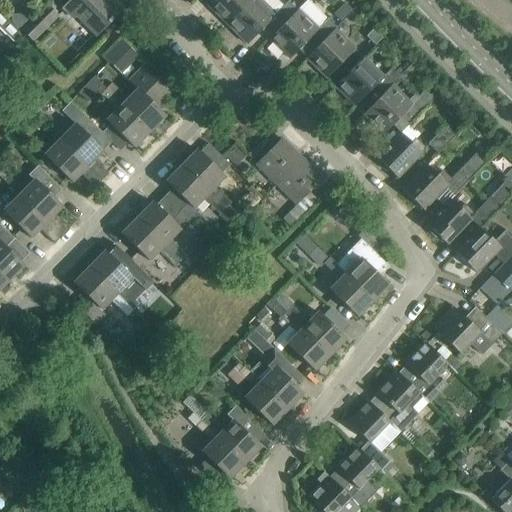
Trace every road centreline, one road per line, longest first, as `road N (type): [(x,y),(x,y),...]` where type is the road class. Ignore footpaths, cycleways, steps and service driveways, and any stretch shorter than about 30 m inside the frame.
road 1 (residential): [(277,511),(272,463),(417,265),(353,174),(281,106),(224,91)]
road 2 (residential): [(1,312),(224,91)]
